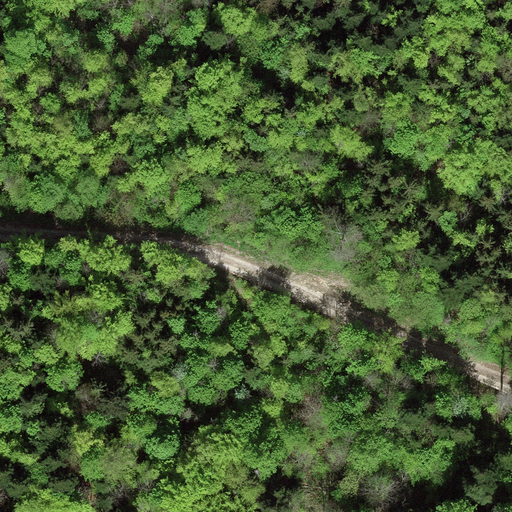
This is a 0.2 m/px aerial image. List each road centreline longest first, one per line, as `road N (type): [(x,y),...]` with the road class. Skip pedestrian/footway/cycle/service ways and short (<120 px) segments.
road 1 (track): [(4,0),(13,10),(211,68),(346,131),(511,264)]
road 2 (track): [(511,376),(200,252),(0,231)]
